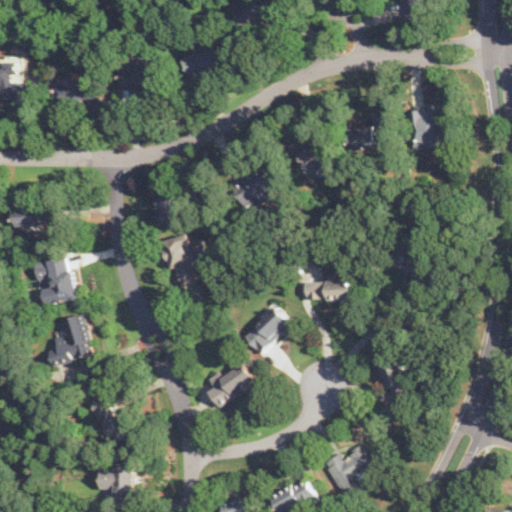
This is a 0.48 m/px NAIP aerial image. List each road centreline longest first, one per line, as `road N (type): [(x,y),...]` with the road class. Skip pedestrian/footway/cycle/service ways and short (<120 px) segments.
road 1 (residential): [(427,511),(476,423),(508,312),(499,0)]
road 2 (residential): [(499,46),(323,68),(191,140),(144,154),(0,156)]
road 3 (residential): [(118,156),(123,261),(186,423),(187,511)]
road 4 (residential): [(191,454),(282,435),(312,415),(326,382)]
